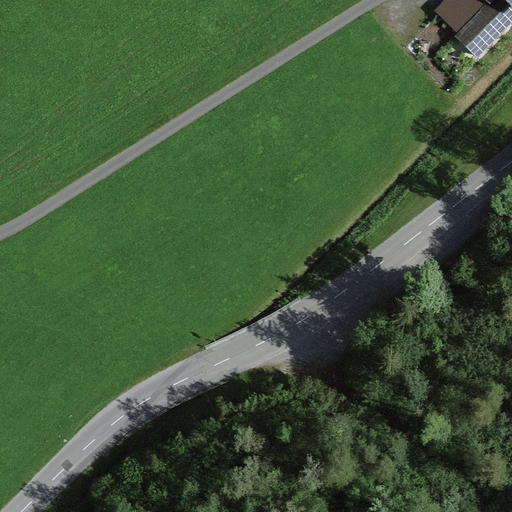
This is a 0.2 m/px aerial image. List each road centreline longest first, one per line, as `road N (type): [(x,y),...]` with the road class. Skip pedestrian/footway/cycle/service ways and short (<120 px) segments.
road 1 (tertiary): [(28,511),(103,436),(161,392),(282,335),(511,163)]
road 2 (residential): [(0,231),(372,0)]
